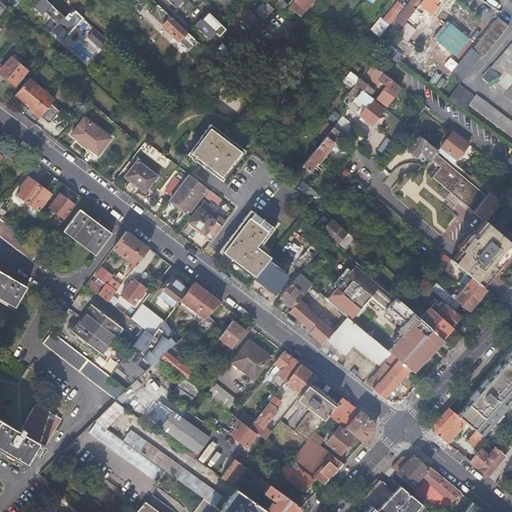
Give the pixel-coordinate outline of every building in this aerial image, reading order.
[(67,34),(82,19),(71,9),(63,17),(44,0),(36,0),(31,5),(41,14),(44,11),(67,34)] [(135,0),(150,14),(159,7),(154,3),(151,0),(135,0)] [(167,0),(177,9),(185,0),(167,0)] [(282,0),(278,0),(275,5),(283,10),(287,4),(282,0)] [(295,0),(306,9),(312,0),(295,0)] [(398,0),(396,0),(382,16),(388,21),(403,4),(398,0)] [(421,0),(407,17),(412,21),(417,15),(418,16),(424,8),(430,13),(437,4),(434,2),(435,0),(421,0)] [(268,19),(275,11),(264,1),(256,9),(268,19)] [(243,4),(229,20),(234,25),(241,18),(255,30),(263,22),(243,4)] [(162,7),(153,14),(162,23),(170,15),(162,7)] [(212,44),(227,30),(209,11),(194,26),(212,44)] [(153,14),(152,14),(162,24),(162,23),(153,14)] [(170,15),(162,23),(186,45),(191,41),(193,44),(197,40),(170,15)] [(498,17),(473,49),(484,57),(509,25),(498,17)] [(405,21),(396,34),(403,39),(413,27),(405,21)] [(162,23),(162,24),(186,46),(186,45),(162,23)] [(451,23),(438,40),(455,54),(468,37),(451,23)] [(97,46),(104,40),(88,25),(84,29),(93,37),(90,40),(97,46)] [(511,41),(491,66),(500,74),(492,84),(501,92),(511,79),(511,41)] [(391,51),(384,45),(382,48),(389,53),(391,51)] [(0,71),(15,85),(28,70),(21,64),(24,60),(15,53),(0,69),(0,71)] [(465,58),(457,68),(461,71),(469,61),(465,58)] [(477,59),(461,79),(461,80),(475,89),(490,70),(477,59)] [(391,77),(373,64),(364,76),(376,85),(379,81),(385,85),(376,97),(386,104),(400,86),(390,79),(391,77)] [(430,81),(436,84),(441,75),(435,72),(430,81)] [(50,96),(30,77),(15,94),(33,109),(50,96)] [(360,77),(355,83),(369,94),(374,88),(360,77)] [(355,83),(348,93),(355,99),(357,96),(366,104),(359,113),(371,123),(383,108),(372,99),(373,97),(369,94),(355,83)] [(511,120),(476,93),(468,104),(511,136),(511,120)] [(33,109),(31,111),(38,118),(40,116),(48,122),(59,110),(51,103),(54,99),(50,96),(33,109)] [(343,135),(352,123),(342,116),(330,130),(337,135),(339,132),(343,135)] [(84,117),(70,134),(97,154),(110,137),(84,117)] [(195,160),(219,178),(242,148),(210,123),(199,137),(202,138),(189,155),(192,158),(191,159),(194,161),(195,160)] [(333,140),(337,135),(330,130),(326,135),(333,140)] [(457,158),(468,143),(452,130),(441,145),(457,158)] [(500,198),(464,170),(419,134),(408,149),(416,155),(420,149),(442,166),(433,178),(484,219),(500,198)] [(301,164),(306,168),(310,171),(317,162),(318,163),(328,151),(327,150),(334,141),(333,140),(326,135),(301,164)] [(187,154),(189,155),(202,138),(199,137),(187,154)] [(242,148),(219,178),(221,180),(245,150),(242,148)] [(159,156),(156,163),(165,166),(167,159),(159,156)] [(136,159),(123,176),(144,192),(157,175),(136,159)] [(301,164),(297,170),(302,173),(306,168),(301,164)] [(211,191),(188,173),(170,197),(167,200),(170,202),(172,199),(187,210),(201,192),(206,197),(209,194),(211,191)] [(27,201),(39,185),(34,181),(36,178),(31,174),(16,192),(27,201)] [(45,189),(39,185),(27,201),(38,209),(53,190),(47,186),(45,189)] [(167,200),(170,197),(163,191),(152,205),(160,210),(167,200)] [(221,198),(211,191),(209,194),(219,201),(221,198)] [(49,206),(64,218),(75,204),(59,193),(49,206)] [(318,204),(314,201),(303,215),(307,218),(318,204)] [(149,208),(157,214),(160,210),(152,205),(149,208)] [(198,207),(186,223),(187,225),(192,229),(194,229),(209,241),(221,225),(214,219),(217,215),(211,210),(208,214),(198,207)] [(79,208),(63,230),(96,254),(112,232),(79,208)] [(248,211),(273,229),(274,227),(250,209),(248,211)] [(245,271),(253,277),(254,276),(267,260),(271,256),(259,247),(273,229),(248,211),(220,249),(247,269),(245,271)] [(346,230),(332,217),(321,230),(335,242),(346,230)] [(0,235),(32,260),(31,260),(32,261),(40,249),(0,218),(0,235)] [(511,253),(511,242),(484,219),(450,257),(466,271),(484,286),(511,253)] [(126,230),(125,230),(112,248),(135,265),(148,247),(126,230)] [(156,253),(148,247),(135,265),(130,271),(137,277),(156,253)] [(218,251),(245,271),(247,269),(220,249),(218,251)] [(267,260),(254,276),(274,292),(287,276),(267,260)] [(419,316),(357,262),(351,270),(347,266),(330,286),(333,290),(326,298),(347,316),(350,318),(370,295),(375,298),(375,303),(394,320),(397,317),(407,326),(399,335),(396,333),(391,339),(394,342),(387,349),(395,355),(409,367),(411,368),(442,336),(419,316)] [(100,290),(88,280),(85,284),(107,301),(111,296),(115,290),(106,283),(111,275),(101,267),(95,276),(105,283),(100,290)] [(452,268),(449,274),(457,279),(460,272),(452,268)] [(0,269),(0,297),(15,306),(27,286),(0,269)] [(484,286),(466,271),(457,281),(463,287),(477,299),(486,288),(484,286)] [(177,303),(178,301),(187,289),(171,276),(160,289),(168,296),(166,297),(169,300),(171,298),(177,303)] [(441,277),(436,282),(437,282),(450,294),(453,290),(453,286),(441,277)] [(132,278),(120,294),(133,304),(145,288),(132,278)] [(220,302),(193,281),(187,289),(178,301),(180,302),(182,300),(198,312),(195,316),(186,324),(183,322),(178,318),(184,309),(177,303),(163,321),(153,335),(139,354),(152,364),(158,358),(165,352),(196,324),(220,302)] [(437,282),(431,289),(454,308),(459,302),(451,295),(450,294),(437,282)] [(505,292),(508,287),(502,282),(498,286),(505,292)] [(300,297),(303,294),(290,283),(280,295),(292,306),(300,297)] [(477,299),(463,287),(460,290),(457,294),(452,293),(451,295),(459,302),(468,310),(477,299)] [(111,296),(107,301),(130,318),(134,313),(111,296)] [(309,332),(322,343),(334,330),(324,322),(326,320),(322,317),(320,318),(306,306),(308,304),(300,297),(289,311),(311,329),(309,332)] [(436,311),(451,325),(452,323),(454,324),(456,324),(461,318),(461,317),(444,302),(436,311)] [(163,321),(141,303),(134,313),(130,318),(153,335),(163,321)] [(94,305),(74,332),(100,352),(106,344),(108,346),(117,333),(115,331),(120,325),(94,305)] [(442,336),(452,325),(451,325),(436,311),(429,305),(419,316),(442,336)] [(207,315),(196,324),(203,332),(214,323),(207,315)] [(334,330),(322,343),(323,344),(323,343),(340,357),(353,342),(381,366),(366,383),(384,397),(409,367),(395,355),(387,349),(350,318),(347,316),(334,330)] [(232,319),(218,337),(222,340),(221,342),(223,344),(225,342),(231,347),(244,330),(232,319)] [(65,341),(52,331),(43,343),(44,344),(44,343),(117,399),(127,389),(65,341)] [(250,338),(246,342),(262,355),(264,352),(270,357),(271,355),(250,338)] [(262,355),(246,342),(232,361),(253,378),(270,357),(264,352),(262,355)] [(299,363),(283,350),(273,362),(276,365),(281,368),(277,373),(285,380),(299,363)] [(165,352),(160,359),(186,379),(191,372),(165,352)] [(511,353),(458,415),(467,423),(470,425),(476,431),(482,436),(511,401),(511,353)] [(315,375),(299,363),(285,380),(285,381),(301,393),(309,383),(310,381),(315,375)] [(186,379),(201,390),(206,383),(191,372),(186,379)] [(464,386),(466,388),(480,375),(477,372),(464,386)] [(279,387),(285,381),(285,380),(277,373),(270,383),(278,389),(279,387)] [(480,375),(466,388),(471,393),(485,379),(480,375)] [(182,381),(174,392),(190,403),(197,392),(182,381)] [(307,440),(310,436),(327,414),(336,403),(324,394),(320,391),(309,383),(301,393),(297,398),(311,409),(295,430),(307,440)] [(214,385),(207,395),(228,411),(236,401),(214,385)] [(249,427),(265,439),(270,432),(263,426),(277,408),(275,407),(280,401),(274,397),(277,393),(276,392),(255,419),(251,425),(249,427)] [(345,427),(363,442),(374,431),(372,420),(360,410),(353,418),(351,417),(358,409),(341,396),(336,403),(327,414),(343,426),(347,420),(349,422),(345,427)] [(125,408),(115,400),(111,404),(95,420),(96,421),(105,428),(125,408)] [(0,446),(27,463),(34,453),(39,456),(62,418),(36,404),(20,430),(0,418),(0,446)] [(458,415),(449,407),(434,423),(435,433),(447,443),(465,425),(467,423),(458,415)] [(353,418),(360,410),(358,409),(351,417),(353,418)] [(239,416),(251,425),(255,419),(244,410),(239,416)] [(173,411),(161,427),(197,453),(206,441),(213,447),(216,442),(173,411)] [(231,434),(255,452),(265,439),(249,427),(238,419),(234,424),(237,426),(231,434)] [(105,428),(96,421),(88,431),(156,481),(165,470),(153,461),(123,440),(105,428)] [(339,426),(327,442),(341,453),(353,437),(339,426)] [(153,461),(165,470),(169,473),(203,498),(214,506),(222,495),(130,430),(123,440),(153,461)] [(479,450),(470,461),(488,476),(506,455),(495,447),(489,454),(482,448),(488,441),(482,436),(476,431),(468,441),(479,450)] [(298,465),(323,483),(343,463),(310,436),(307,440),(292,460),(298,465)] [(391,465),(397,471),(413,454),(401,455),(391,465)] [(415,489),(419,493),(424,487),(420,484),(424,479),(420,475),(427,468),(413,454),(397,471),(396,472),(415,489)] [(220,468),(216,473),(221,477),(232,461),(227,457),(220,468)] [(232,461),(221,477),(232,485),(245,466),(234,458),(232,461)] [(297,467),(298,465),(292,460),(285,466),(283,466),(279,472),(280,473),(303,491),(312,478),(297,467)] [(213,464),(210,469),(216,473),(220,468),(213,464)] [(443,511),(451,503),(462,511),(466,507),(471,501),(429,466),(427,468),(420,475),(424,479),(420,484),(424,487),(419,493),(441,511),(443,511)] [(296,511),(302,506),(259,476),(254,483),(271,496),(268,500),(271,502),(266,509),(270,511),(296,511)] [(376,509),(380,511),(415,511),(417,510),(423,504),(399,484),(393,490),(379,477),(361,497),(371,504),(376,509)] [(270,511),(266,509),(237,488),(221,510),(223,511),(270,511)] [(223,511),(221,510),(214,506),(203,498),(193,511),(223,511)] [(159,511),(145,501),(135,511),(159,511)] [(485,511),(471,501),(462,511),(485,511)]
